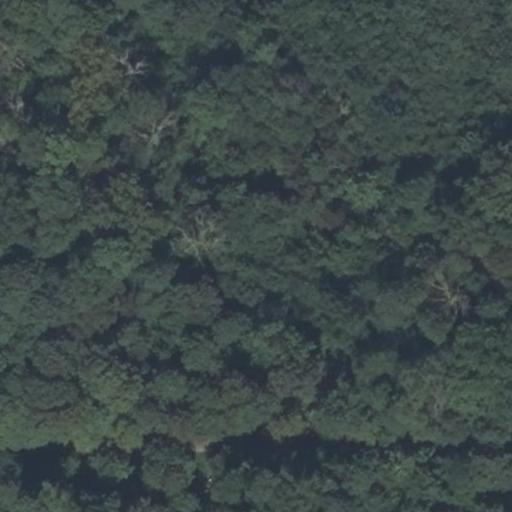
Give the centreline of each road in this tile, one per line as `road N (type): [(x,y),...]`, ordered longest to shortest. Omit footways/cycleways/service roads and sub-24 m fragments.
road 1 (track): [(511,443),(0,447)]
road 2 (unknown): [(511,163),(279,445),(220,497),(222,511)]
